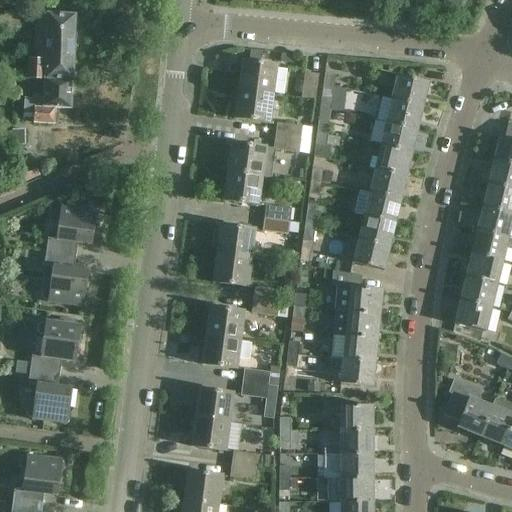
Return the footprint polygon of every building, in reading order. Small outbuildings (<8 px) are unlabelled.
[(12,78),(23,79),(43,80),(43,79),(72,81),(74,44),(75,15),(38,13),(36,60),(28,60),(27,70),(13,69),(12,78)] [(18,14),(0,15),(0,29),(19,28),(18,14)] [(241,61),(237,90),(272,94),(276,66),(241,61)] [(315,100),(318,74),(304,73),(301,98),(315,100)] [(324,73),(323,88),(328,88),(328,84),(333,85),(335,75),(324,73)] [(396,75),(391,99),(422,107),(428,82),(396,75)] [(43,79),(43,80),(42,95),(30,95),(30,98),(23,98),(23,113),(33,114),(33,123),(53,124),(54,108),(70,109),(72,81),(43,79)] [(328,88),(323,88),(321,98),(332,99),(333,85),(328,84),(328,88)] [(272,94),(237,90),(234,119),(269,123),(272,94)] [(391,99),(385,122),(416,130),(422,107),(391,99)] [(318,121),(316,135),(321,136),(322,132),(327,133),(329,122),(318,121)] [(385,122),(380,146),(411,153),(416,130),(385,122)] [(276,123),(274,136),(308,141),(310,128),(276,123)] [(499,136),(493,160),(511,164),(511,124),(507,124),(504,137),(499,136)] [(23,130),(13,131),(13,145),(24,144),(23,130)] [(315,145),(314,155),(329,158),(330,145),(325,145),(327,133),(322,132),(321,136),(316,135),(315,145)] [(230,143),(227,172),(261,176),(270,177),(275,150),(307,154),(308,141),(274,136),(273,149),(230,143)] [(380,146),(374,169),(405,177),(411,153),(380,146)] [(511,164),(493,160),(488,183),(511,188),(511,164)] [(312,169),(310,183),(316,183),(316,179),(321,180),(322,170),(312,169)] [(374,169),(369,192),(400,200),(405,177),(374,169)] [(227,172),(223,201),(257,205),(261,176),(227,172)] [(316,183),(310,183),(309,193),(319,194),(321,180),(316,179),(316,183)] [(511,188),(488,183),(482,207),(511,213),(511,188)] [(369,192),(363,216),(394,223),(400,200),(369,192)] [(47,237),(45,252),(75,256),(77,243),(91,245),(96,208),(61,203),(60,205),(56,204),(53,207),(52,211),(55,214),(59,214),(56,238),(47,237)] [(266,205),(264,218),(289,222),(291,209),(266,205)] [(307,205),(304,230),(310,231),(310,227),(315,228),(318,206),(307,205)] [(511,213),(482,207),(477,230),(508,237),(511,218),(511,213)] [(363,216),(358,239),(389,247),(394,223),(363,216)] [(289,222),(264,218),(262,231),(288,235),(289,222)] [(220,225),(216,254),(250,259),(252,244),(254,229),(220,225)] [(310,231),(304,230),(303,240),(313,241),(315,228),(310,227),(310,231)] [(477,230),(471,253),(502,261),(508,237),(477,230)] [(389,247),(358,239),(352,263),(383,271),(389,247)] [(75,256),(45,252),(43,266),(52,267),(49,291),(44,291),(41,293),(41,297),(43,300),(47,301),(47,302),(82,307),(87,271),(73,269),(75,256)] [(471,253),(466,277),(496,284),(502,261),(471,253)] [(250,259),(216,254),(212,282),(247,287),(250,259)] [(334,311),(335,311),(347,312),(378,315),(381,290),(360,288),(361,278),(332,273),(331,286),(337,286),(334,311)] [(466,277),(460,300),(491,307),(496,284),(466,277)] [(254,287),(252,300),(278,304),(280,290),(254,287)] [(295,294),(293,308),(299,309),(299,305),(304,306),(305,296),(295,294)] [(278,304),(252,300),(251,313),(276,316),(278,304)] [(491,307),(460,300),(454,324),(485,331),(491,307)] [(299,309),(293,308),(292,318),(302,320),(304,306),(299,305),(299,309)] [(209,307),(205,336),(239,340),(243,312),(209,307)] [(335,311),(333,334),(344,336),(376,338),(378,315),(347,312),(335,311)] [(31,355),(29,369),(59,373),(61,360),(75,362),(80,326),(45,321),(44,322),(40,322),(37,324),(36,328),(39,332),(43,332),(40,356),(31,355)] [(239,340),(205,336),(201,364),(236,369),(239,340)] [(344,336),(342,359),(374,362),(376,338),(344,336)] [(288,342),(287,355),(292,356),(293,352),(298,353),(299,343),(288,342)] [(292,356),(287,355),(285,366),(296,367),(298,353),(293,352),(292,356)] [(511,360),(511,359),(501,354),(496,363),(511,371),(511,368),(511,365),(509,364),(511,360)] [(374,362),(342,359),(340,384),(372,386),(374,362)] [(59,373),(29,369),(27,383),(36,385),(33,409),(28,408),(25,411),(25,415),(27,418),(31,418),(31,420),(66,424),(71,388),(57,386),(59,373)] [(243,369),(242,382),(267,386),(269,373),(243,369)] [(459,421),(457,427),(480,436),(491,406),(479,402),(480,390),(454,379),(448,393),(452,394),(443,415),(459,421)] [(267,386),(242,382),(240,395),(265,398),(267,386)] [(319,384),(306,383),(305,393),(318,393),(319,384)] [(198,389),(194,417),(228,422),(232,394),(198,389)] [(491,406),(480,436),(502,445),(511,417),(511,403),(503,400),(502,402),(494,399),(491,406)] [(340,406),(340,430),(372,430),(371,406),(340,406)] [(228,422),(194,417),(190,446),(225,451),(228,422)] [(511,417),(502,445),(511,448),(511,417)] [(279,419),(279,430),(284,430),(284,434),(290,434),(290,419),(279,419)] [(284,430),(279,430),(279,443),(290,444),(290,434),(284,434),(284,430)] [(324,445),(324,455),(372,455),(372,430),(340,430),(340,445),(324,445)] [(232,451),(231,464),(256,468),(258,455),(232,451)] [(13,489),(12,504),(41,507),(43,494),(57,496),(62,460),(27,455),(26,457),(22,456),(19,459),(18,463),(21,466),(25,466),(22,490),(13,489)] [(372,455),(324,455),(340,455),(340,480),(372,479),(372,455)] [(256,468),(231,464),(229,477),(254,481),(256,468)] [(279,467),(279,477),(284,477),(284,481),(289,481),(289,467),(279,467)] [(187,471),(183,500),(218,504),(221,476),(187,471)] [(284,477),(279,477),(279,491),(289,491),(289,481),(284,481),(284,477)] [(372,479),(340,480),(340,504),(372,504),(372,479)] [(216,511),(218,504),(183,500),(181,511),(216,511)]
